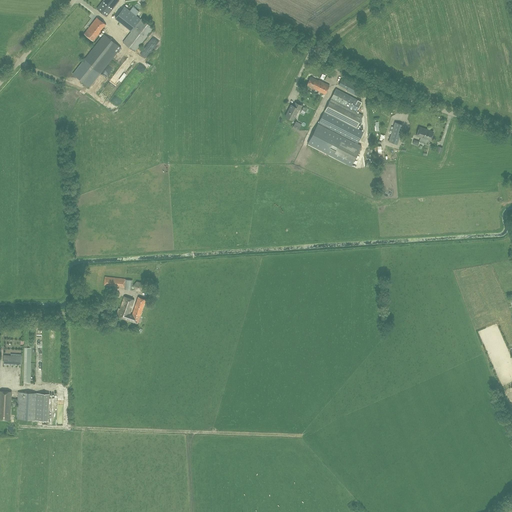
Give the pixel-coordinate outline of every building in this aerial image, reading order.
[(119,0),(118,0),(103,0),(97,9),(107,16),(119,0)] [(111,21),(120,28),(134,9),(131,7),(129,9),(123,5),(111,21)] [(134,11),(129,17),(129,18),(128,19),(133,23),(139,15),(134,11)] [(97,17),(84,34),(93,41),(106,25),(97,17)] [(153,28),(141,19),(123,42),(135,52),(153,28)] [(104,34),(84,60),(72,74),(89,88),(121,48),(104,34)] [(109,91),(120,76),(115,73),(105,88),(109,91)] [(314,88),(314,89),(325,94),(329,85),(318,80),(311,77),(307,85),(314,88)] [(341,79),(338,85),(360,96),(363,90),(341,79)] [(361,102),(336,89),(332,97),(345,104),(344,106),(331,99),(326,108),(324,111),(307,144),(351,166),(361,146),(357,144),(363,132),(356,128),(363,116),(356,112),(361,102)] [(293,120),(299,109),(300,109),(302,105),(295,102),(293,106),(291,104),(285,116),(293,120)] [(403,125),(395,122),(389,141),(397,144),(403,125)] [(433,132),(427,130),(419,127),(416,136),(421,137),(419,142),(425,144),(427,139),(430,140),(433,132)] [(124,288),(125,279),(105,277),(104,285),(124,288)] [(132,280),(125,279),(124,288),(124,290),(132,291),(132,280)] [(134,300),(124,296),(120,309),(118,308),(116,316),(137,323),(145,300),(138,297),(132,315),(129,314),(130,311),(134,300)] [(0,419),(10,420),(11,392),(0,391),(0,419)] [(49,394),(38,393),(18,392),(17,419),(47,421),(49,394)]
